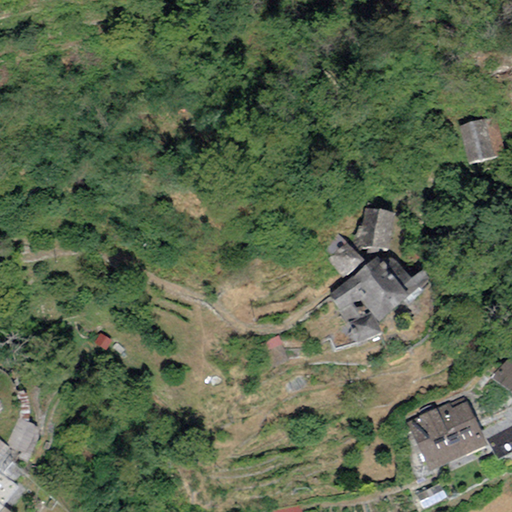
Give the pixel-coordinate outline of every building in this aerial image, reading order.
[(496,117),(459,125),(468,164),(505,156),(496,117)] [(395,214),(366,207),(358,244),(386,251),(395,214)] [(344,279),(364,261),(347,241),(327,259),(344,279)] [(370,312),(376,323),(429,278),(422,270),(411,278),(393,256),(384,262),(379,257),(350,280),(370,312)] [(357,345),(381,333),(376,323),(370,312),(350,280),(329,295),(346,324),(357,345)] [(106,350),(112,341),(101,334),(95,343),(106,350)] [(511,359),(509,357),(490,377),(511,394),(511,359)] [(430,471),(486,446),(463,397),(406,423),(430,471)] [(40,429),(19,419),(7,444),(29,454),(40,429)] [(511,425),(486,438),(496,459),(511,450),(511,425)]
